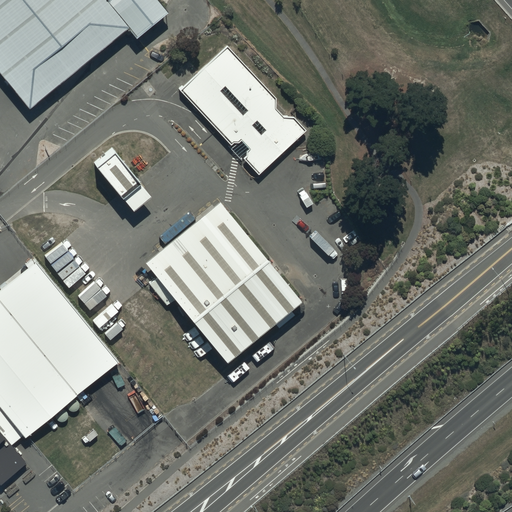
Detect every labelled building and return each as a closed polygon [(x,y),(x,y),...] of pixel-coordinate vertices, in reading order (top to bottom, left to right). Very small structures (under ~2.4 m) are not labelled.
[(0,0),(0,70),(19,95),(124,13),(131,23),(159,0),(0,0)] [(303,123),(223,38),(177,81),(257,166),(303,123)] [(440,161),(428,144),(399,164),(411,181),(440,161)] [(150,191),(113,148),(96,162),(133,206),(150,191)] [(291,286),(216,189),(139,248),(215,345),(291,286)] [(127,264),(101,232),(84,245),(92,255),(86,259),(102,279),(108,274),(111,277),(113,276),(116,279),(119,277),(116,273),(127,264)] [(0,485),(22,468),(6,449),(0,453),(0,485)]
